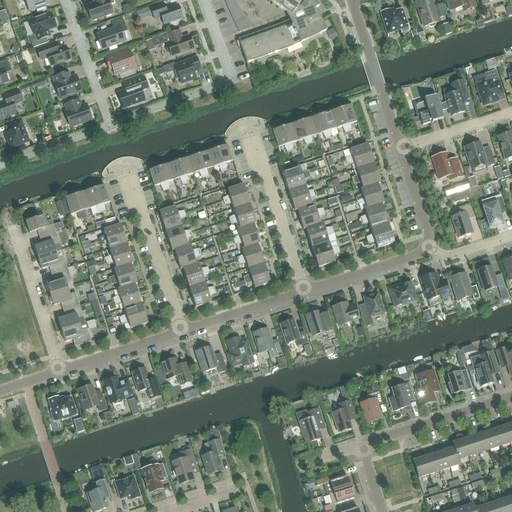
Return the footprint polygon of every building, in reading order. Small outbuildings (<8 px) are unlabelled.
[(17,0),(18,2),(24,0),(29,11),(50,4),(48,0),(17,0)] [(92,21),(113,14),(110,6),(114,4),(112,0),(97,0),(98,2),(86,6),(92,21)] [(239,33),(250,29),(251,28),(252,27),(252,26),(252,25),(252,24),(251,24),(242,13),(241,11),(233,0),(224,0),(225,2),(231,17),(239,33)] [(305,0),(305,1),(304,0),(267,0),(286,13),(288,17),(292,15),(295,23),(292,25),(285,28),(284,27),(279,29),(239,44),(247,64),(287,49),(300,44),(326,31),(317,12),(315,9),(318,7),(319,7),(318,5),(317,4),(316,3),(315,2),(314,1),(313,0),(312,0),(305,0)] [(435,7),(432,0),(420,0),(415,2),(423,28),(428,26),(428,27),(430,28),(434,27),(435,25),(435,24),(440,22),(438,19),(444,17),(440,5),(435,7)] [(447,0),(444,1),(448,12),(466,6),(467,10),(476,7),(473,0),(447,0)] [(166,10),(163,4),(150,9),(154,20),(161,18),(164,25),(183,18),(178,5),(166,10)] [(149,8),(136,13),(139,20),(152,16),(149,8)] [(396,12),(395,9),(389,11),(389,10),(380,13),(388,38),(387,34),(401,30),(402,33),(409,31),(402,9),(396,12)] [(50,37),(48,31),(56,28),(56,26),(57,23),(55,20),(53,18),(51,13),(28,21),(34,36),(35,36),(37,41),(50,37)] [(113,29),(96,35),(102,50),(126,42),(123,33),(127,32),(127,31),(122,19),(111,23),(113,29)] [(338,38),(333,28),(327,32),(331,41),(338,38)] [(182,38),(179,31),(167,35),(170,43),(167,44),(167,46),(167,47),(166,49),(168,53),(169,54),(171,56),(171,57),(194,49),(189,36),(182,38)] [(153,40),(146,42),(149,50),(156,48),(153,40)] [(54,50),(52,44),(36,50),(40,61),(48,58),(51,67),(70,60),(65,46),(54,50)] [(131,56),(129,50),(105,59),(108,65),(110,64),(115,76),(135,69),(133,62),(134,62),(135,62),(135,61),(135,60),(135,59),(135,58),(134,57),(133,56),(132,56),(131,56)] [(181,84),(196,79),(192,68),(199,65),(197,58),(174,66),(176,71),(174,72),(177,80),(179,79),(181,84)] [(0,85),(8,82),(5,74),(11,71),(7,60),(0,62),(0,85)] [(471,67),(464,70),(466,75),(473,73),(471,67)] [(483,106),(498,101),(496,96),(502,93),(495,71),(484,74),(487,82),(476,86),(483,106)] [(60,100),(81,92),(76,76),(67,79),(65,73),(51,78),(54,85),(55,85),(60,100)] [(148,89),(143,77),(123,84),(123,85),(126,84),(128,89),(127,89),(126,91),(118,94),(123,109),(145,101),(141,92),(148,89)] [(452,85),(452,87),(443,89),(445,96),(445,97),(446,102),(449,109),(451,116),(465,112),(460,95),(467,93),(463,81),(452,85)] [(32,84),(21,88),(23,94),(34,90),(32,84)] [(22,102),(18,90),(0,96),(0,97),(3,96),(5,102),(0,103),(0,119),(0,120),(17,114),(13,105),(22,102)] [(442,117),(435,95),(424,99),(425,102),(418,105),(417,105),(417,106),(416,107),(416,108),(416,109),(416,110),(418,115),(419,115),(422,126),(430,123),(429,121),(442,117)] [(79,107),(77,106),(76,102),(79,101),(78,100),(64,105),(67,112),(64,113),(70,128),(92,120),(86,105),(79,107)] [(446,102),(440,104),(442,111),(449,109),(446,102)] [(340,108),(348,133),(352,132),(350,125),(356,123),(351,106),(341,109),(341,107),(340,108)] [(345,134),(348,133),(340,108),(340,109),(331,112),(336,129),(342,127),(345,134)] [(331,131),(336,129),(331,112),(322,115),(321,114),(329,139),(332,138),(331,131)] [(326,140),(329,139),(321,114),(320,114),(321,115),(311,118),(317,135),(322,134),(326,140)] [(412,115),(410,116),(412,125),(418,123),(416,118),(413,119),(412,115)] [(312,137),(317,135),(311,118),(302,121),(302,120),(301,120),(310,146),(313,145),(312,137)] [(306,147),(310,146),(301,120),(301,122),(292,125),(298,142),(303,140),(306,147)] [(10,148),(28,142),(21,121),(9,125),(11,131),(5,134),(10,148)] [(292,143),(298,142),(292,125),(283,128),(282,126),(290,152),(293,151),(292,143)] [(287,153),(290,152),(282,126),(282,127),(282,128),(272,131),(278,148),(284,146),(287,153)] [(511,135),(511,133),(498,137),(505,160),(511,157),(511,135)] [(483,152),(479,143),(464,148),(471,170),(486,165),(487,168),(495,165),(490,150),(483,152)] [(346,162),(372,154),(372,153),(370,154),(367,144),(350,150),(352,156),(345,159),(346,162)] [(217,148),(225,172),(228,171),(226,163),(232,161),(227,146),(218,149),(217,148)] [(217,149),(207,152),(213,168),(218,166),(221,173),(225,172),(217,148),(216,148),(217,149)] [(198,154),(197,154),(205,178),(208,177),(207,170),(213,168),(207,152),(198,155),(198,154)] [(452,164),(451,163),(450,162),(447,153),(432,158),(438,180),(448,177),(450,181),(462,177),(456,159),(456,162),(452,164)] [(197,155),(188,158),(193,174),(199,172),(202,179),(205,178),(197,154),(197,155)] [(356,169),(373,164),(370,155),(372,154),(346,162),(347,165),(355,164),(356,169)] [(178,160),(186,184),(189,183),(188,176),(193,174),(188,158),(179,161),(178,160)] [(178,162),(169,165),(174,180),(179,179),(182,185),(186,184),(178,160),(178,162)] [(352,181),(378,173),(376,173),(373,164),(356,169),(358,175),(351,178),(352,181)] [(159,166),(158,167),(166,191),(170,190),(168,182),(174,180),(169,165),(159,168),(159,166)] [(301,172),(299,166),(282,172),(285,182),(284,182),(309,174),(308,171),(301,172)] [(159,168),(149,171),(154,187),(160,185),(163,192),(166,191),(158,167),(159,168)] [(360,190),(380,183),(377,174),(378,174),(378,173),(352,181),(354,185),(361,183),(363,188),(360,189),(360,190)] [(309,174),(284,182),(284,183),(285,182),(288,192),(305,186),(303,181),(310,177),(309,174)] [(467,182),(455,186),(457,193),(469,189),(467,182)] [(356,202),(382,193),(381,193),(378,184),(380,184),(380,183),(360,190),(362,195),(355,198),(356,202)] [(229,196),(222,199),(223,202),(248,194),(246,194),(243,185),(227,190),(229,196)] [(94,188),(102,213),(105,212),(104,205),(110,203),(104,186),(95,189),(94,187),(94,188)] [(290,202),(315,194),(314,190),(307,192),(305,186),(288,192),(291,201),(290,201),(290,202)] [(99,214),(102,213),(94,188),(94,189),(85,192),(90,209),(96,207),(99,214)] [(85,211),(90,209),(85,192),(75,195),(75,194),(74,194),(83,219),(86,218),(85,211)] [(467,192),(460,194),(462,200),(469,198),(467,192)] [(364,210),(384,203),(381,194),(382,194),(382,193),(356,202),(358,205),(365,203),(367,209),(364,209),(364,210)] [(79,220),(83,219),(74,194),(75,195),(65,198),(70,215),(76,214),(79,220)] [(248,194),(223,202),(224,205),(232,204),(234,209),(249,204),(246,195),(248,195),(248,194)] [(294,211),(314,205),(314,204),(311,205),(310,200),(316,197),(315,194),(290,202),(291,202),(294,211)] [(349,195),(340,198),(342,203),(351,201),(349,195)] [(496,227),(497,225),(503,223),(499,213),(505,211),(501,197),(494,199),(495,203),(483,207),(489,228),(491,227),(492,229),(496,227)] [(65,203),(57,206),(60,215),(68,212),(65,203)] [(361,222),(386,213),(385,214),(382,205),(384,204),(384,203),(364,210),(366,215),(360,219),(361,222)] [(235,215),(229,218),(230,222),(254,214),(254,213),(253,214),(249,204),(234,209),(235,215)] [(458,238),(472,233),(468,220),(474,218),(470,204),(458,208),(459,212),(457,216),(451,218),(458,238)] [(299,220),(324,212),(323,209),(316,210),(314,205),(294,211),(295,211),(297,211),(300,220),(298,220),(299,220)] [(175,207),(159,212),(162,222),(161,222),(185,215),(184,211),(177,213),(175,207)] [(303,230),(322,223),(320,224),(318,219),(325,215),(324,212),(299,220),(299,221),(300,220),(303,230)] [(371,229),(388,224),(385,214),(386,214),(386,213),(361,222),(362,225),(369,224),(371,229)] [(254,214),(230,222),(231,225),(238,223),(240,228),(238,229),(238,230),(256,224),(253,214),(254,214)] [(185,215),(161,222),(161,223),(162,222),(165,232),(181,227),(179,221),(186,218),(185,215)] [(55,232),(53,225),(52,220),(46,222),(44,216),(26,222),(29,233),(41,230),(43,236),(39,238),(55,232)] [(322,223),(303,230),(305,229),(308,238),(307,239),(333,231),(332,228),(324,229),(322,223)] [(99,242),(125,234),(123,234),(120,224),(103,230),(105,236),(98,239),(99,242)] [(239,235),(233,238),(234,242),(258,234),(258,233),(257,234),(254,225),(256,224),(238,230),(239,235)] [(367,241),(392,233),(392,232),(391,233),(388,224),(371,229),(373,235),(366,238),(367,241)] [(181,227),(165,232),(168,241),(167,241),(167,242),(191,234),(191,232),(190,231),(183,232),(181,227)] [(312,248),(329,243),(327,237),(334,234),(333,234),(333,231),(307,239),(307,240),(309,239),(312,248)] [(38,258),(56,252),(54,246),(59,245),(55,232),(39,238),(44,237),(46,243),(34,247),(38,258)] [(392,233),(367,241),(368,244),(375,243),(377,249),(394,243),(391,234),(392,233)] [(110,250),(127,244),(124,235),(125,234),(99,242),(100,246),(108,244),(110,250)] [(191,234),(167,242),(169,242),(172,251),(190,245),(187,246),(186,240),(192,237),(191,234)] [(258,234),(234,242),(235,245),(241,244),(243,249),(240,250),(242,250),(260,244),(257,235),(258,234)] [(313,259),(339,250),(338,247),(330,248),(329,243),(312,248),(315,258),(313,258),(313,259)] [(106,262),(131,254),(131,253),(130,254),(127,244),(110,250),(111,255),(105,259),(106,262)] [(243,255),(237,259),(238,262),(262,254),(261,254),(258,245),(260,244),(242,250),(243,255)] [(190,245),(172,251),(174,251),(177,260),(176,260),(200,253),(199,249),(192,251),(190,245)] [(339,250),(313,259),(314,259),(315,258),(318,268),(335,263),(333,257),(340,253),(339,250)] [(51,274),(67,269),(63,257),(58,259),(56,252),(38,258),(41,270),(53,266),(55,272),(51,274)] [(200,253),(176,260),(176,261),(177,260),(180,270),(198,264),(198,263),(196,264),(194,259),(201,256),(200,253)] [(113,270),(133,264),(130,254),(131,254),(106,262),(107,265),(114,264),(116,269),(113,270)] [(262,254),(238,262),(239,265),(246,264),(248,269),(264,264),(261,255),(262,254)] [(511,258),(503,261),(509,281),(511,280),(511,258)] [(110,282),(135,274),(135,273),(134,274),(131,265),(133,264),(113,270),(115,275),(109,279),(110,282)] [(198,264),(180,270),(183,269),(186,278),(184,279),(209,271),(207,268),(200,269),(198,264)] [(250,275),(243,278),(244,281),(268,273),(267,273),(264,264),(248,269),(250,275)] [(490,267),(489,266),(483,268),(484,269),(477,271),(484,292),(497,287),(499,292),(506,289),(502,278),(495,280),(491,267),(490,267)] [(49,295),(68,289),(73,287),(67,269),(51,274),(55,273),(58,280),(46,283),(49,295)] [(209,271),(184,279),(186,279),(189,288),(205,283),(203,278),(210,274),(209,271)] [(268,273),(244,281),(245,284),(253,283),(254,289),(270,284),(267,274),(268,274),(268,273)] [(117,290),(137,284),(134,274),(135,274),(110,282),(111,285),(118,284),(120,289),(117,290)] [(470,288),(465,274),(450,279),(457,301),(472,296),(474,300),(479,298),(475,287),(470,288)] [(438,283),(436,281),(433,275),(420,279),(427,301),(440,297),(441,299),(449,297),(444,281),(438,283)] [(395,308),(416,301),(410,282),(389,289),(395,308)] [(205,283),(189,288),(192,298),(191,298),(215,291),(214,287),(206,289),(205,283)] [(114,302),(139,294),(139,293),(138,294),(135,285),(137,284),(117,290),(119,296),(113,299),(114,302)] [(63,310),(79,305),(75,293),(70,295),(68,289),(49,295),(53,306),(65,302),(67,309),(63,310)] [(215,291),(191,298),(191,299),(192,298),(195,308),(211,303),(209,297),(216,294),(215,291)] [(373,324),(370,318),(384,313),(378,293),(363,298),(368,313),(362,315),(366,327),(373,324)] [(124,309),(141,304),(138,295),(139,294),(114,302),(115,305),(122,304),(124,309)] [(120,321),(145,313),(144,313),(141,304),(124,309),(126,315),(119,318),(120,321)] [(345,306),(343,304),(332,308),(338,327),(353,322),(352,321),(359,319),(354,305),(348,307),(347,305),(345,306)] [(79,325),(85,323),(83,317),(79,305),(63,310),(63,311),(67,309),(69,316),(58,320),(61,331),(79,325)] [(323,320),(320,312),(306,316),(312,337),(322,334),(327,336),(328,340),(335,338),(329,318),(323,320)] [(145,313),(120,321),(121,325),(128,323),(130,329),(147,324),(144,314),(146,314),(145,313)] [(298,334),(293,320),(280,325),(286,344),(295,341),(297,347),(308,343),(304,332),(298,334)] [(79,325),(61,331),(65,343),(77,339),(79,345),(75,347),(91,342),(87,329),(88,329),(86,323),(85,323),(79,325)] [(267,329),(253,334),(259,354),(268,351),(271,360),(276,358),(283,356),(278,341),(272,342),(267,329)] [(242,349),(239,338),(227,342),(231,354),(228,355),(231,367),(242,364),(243,367),(245,366),(247,367),(251,366),(252,364),(253,364),(248,347),(242,349)] [(214,356),(211,347),(195,352),(202,373),(217,368),(219,374),(227,371),(221,354),(214,356)] [(511,352),(509,353),(507,348),(496,352),(501,368),(507,366),(511,377),(511,376),(511,352)] [(473,367),(468,368),(471,376),(476,374),(480,387),(493,383),(491,376),(499,373),(492,353),(471,359),(473,367)] [(463,357),(456,359),(459,367),(465,365),(463,357)] [(184,384),(192,382),(186,363),(178,365),(176,358),(160,364),(166,381),(181,375),(184,384)] [(284,358),(277,360),(280,368),(287,366),(284,358)] [(149,381),(145,369),(131,373),(138,392),(146,390),(150,400),(161,396),(155,379),(149,381)] [(162,370),(156,371),(159,382),(165,381),(162,370)] [(465,371),(464,370),(447,376),(449,384),(448,384),(447,384),(451,395),(452,394),(453,395),(456,394),(456,393),(465,390),(465,391),(471,389),(471,390),(472,390),(465,370),(465,371)] [(421,406),(435,402),(432,393),(439,391),(433,371),(419,375),(421,383),(418,384),(420,390),(416,391),(421,406)] [(119,383),(118,382),(116,378),(104,382),(111,404),(112,403),(114,405),(121,403),(122,400),(123,400),(123,398),(131,395),(127,381),(119,383)] [(409,409),(409,408),(409,407),(408,403),(413,401),(407,384),(392,389),(394,395),(392,398),(389,399),(393,412),(404,409),(404,410),(405,410),(405,411),(406,411),(407,411),(408,410),(409,409)] [(95,395),(92,386),(77,391),(84,411),(99,406),(101,411),(107,409),(101,393),(95,395)] [(196,389),(182,393),(185,400),(198,396),(196,389)] [(367,424),(381,419),(376,406),(382,404),(378,392),(367,395),(369,401),(360,404),(367,424)] [(77,416),(71,397),(64,399),(64,397),(58,399),(58,397),(48,400),(51,410),(50,411),(54,422),(62,419),(62,421),(77,416)] [(338,433),(352,429),(348,417),(354,415),(350,402),(339,405),(341,411),(332,414),(338,433)] [(306,444),(321,439),(318,430),(319,428),(319,427),(324,426),(319,409),(307,414),(306,411),(297,415),(306,444)] [(84,431),(82,425),(75,427),(77,434),(84,431)] [(499,447),(510,444),(504,426),(494,430),(499,447)] [(489,450),(499,447),(494,430),(483,433),(489,450)] [(479,454),(489,450),(483,433),(473,436),(479,454)] [(468,457),(479,454),(473,436),(463,440),(468,457)] [(208,475),(222,471),(218,457),(225,455),(220,440),(204,445),(207,455),(202,457),(208,475)] [(459,460),(468,457),(463,440),(452,443),(459,465),(460,465),(459,460)] [(449,468),(459,465),(452,443),(453,448),(443,451),(449,468)] [(179,485),(194,480),(189,465),(195,462),(191,450),(184,452),(186,458),(172,463),(179,485)] [(439,472),(449,468),(443,451),(434,454),(439,472)] [(429,475),(439,472),(434,454),(423,457),(429,475)] [(418,479),(429,475),(423,457),(412,461),(418,479)] [(167,478),(162,464),(154,467),(154,466),(141,471),(146,486),(147,486),(149,493),(152,492),(154,493),(158,492),(159,490),(162,489),(159,482),(162,481),(162,480),(167,478)] [(104,470),(91,474),(93,480),(105,476),(104,470)] [(140,498),(133,474),(132,474),(133,477),(115,483),(114,480),(113,480),(120,501),(126,499),(126,501),(130,499),(131,501),(140,498)] [(347,476),(329,482),(333,493),(350,487),(347,476)] [(316,486),(330,481),(328,477),(315,481),(316,486)] [(92,511),(95,511),(107,508),(103,497),(110,495),(105,480),(94,483),(96,491),(87,494),(92,511)] [(350,487),(333,493),(328,494),(332,505),(337,504),(354,499),(350,487)] [(497,511),(508,511),(505,499),(494,502),(497,511)] [(486,511),(497,511),(494,502),(484,506),(486,511)]
